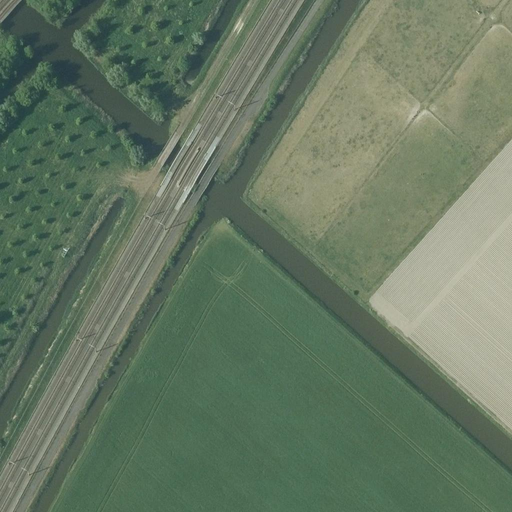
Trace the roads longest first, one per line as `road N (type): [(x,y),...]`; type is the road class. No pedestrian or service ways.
road 1 (track): [(0,374),(99,188),(116,179),(141,182),(159,166)]
road 2 (track): [(176,136),(255,0)]
